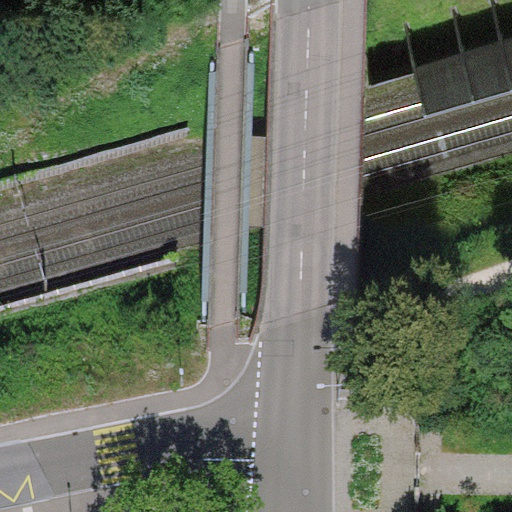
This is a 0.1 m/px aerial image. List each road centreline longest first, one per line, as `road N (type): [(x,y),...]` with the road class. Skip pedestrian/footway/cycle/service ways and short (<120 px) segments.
road 1 (tertiary): [(309,0),(293,459)]
road 2 (residential): [(0,476),(121,458),(293,459)]
road 3 (track): [(297,341),(511,276)]
